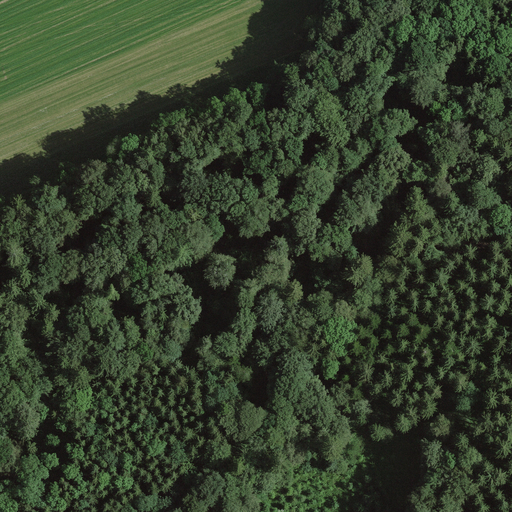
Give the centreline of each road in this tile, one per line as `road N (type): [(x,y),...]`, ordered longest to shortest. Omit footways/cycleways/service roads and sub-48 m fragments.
road 1 (track): [(221,470),(203,402),(207,312),(271,69)]
road 2 (track): [(199,511),(221,470),(293,403),(398,269)]
road 3 (track): [(219,247),(0,384)]
